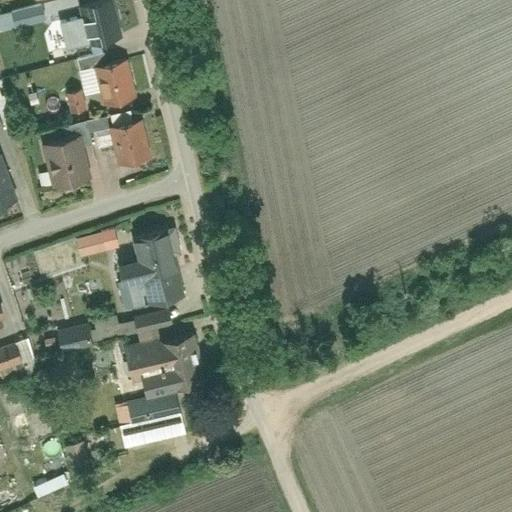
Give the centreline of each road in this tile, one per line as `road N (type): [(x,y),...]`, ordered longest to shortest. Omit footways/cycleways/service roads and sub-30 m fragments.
road 1 (residential): [(191,176),(246,404),(291,511)]
road 2 (track): [(256,429),(511,310)]
road 3 (track): [(246,404),(15,511)]
road 4 (residential): [(0,244),(191,176)]
road 5 (residential): [(148,0),(191,176)]
